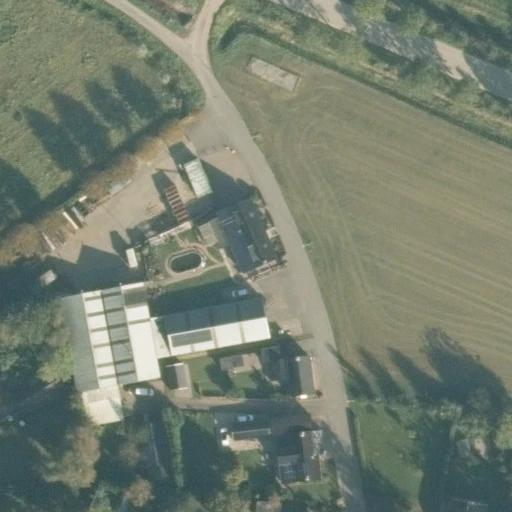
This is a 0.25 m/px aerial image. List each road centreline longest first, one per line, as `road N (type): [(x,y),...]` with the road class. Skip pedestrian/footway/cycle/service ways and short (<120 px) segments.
road 1 (residential): [(354,511),(312,304),(275,201),(187,55)]
road 2 (tertiary): [(511,90),(294,0)]
